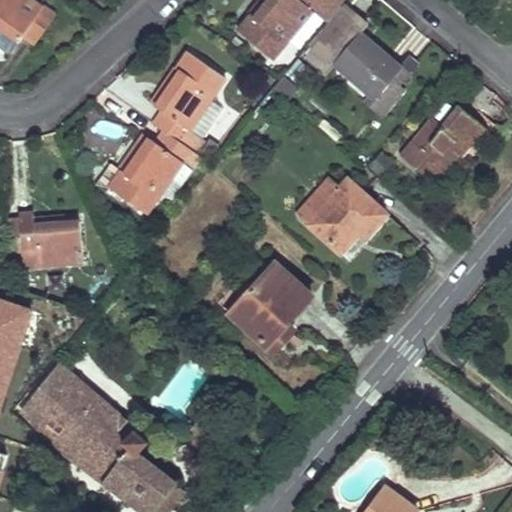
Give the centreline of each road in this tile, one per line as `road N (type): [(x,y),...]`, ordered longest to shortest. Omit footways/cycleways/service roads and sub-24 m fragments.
road 1 (residential): [(0,115),(31,116),(169,0)]
road 2 (tertiary): [(266,511),(396,358)]
road 3 (tertiary): [(396,358),(511,220)]
road 4 (residential): [(396,358),(511,447)]
